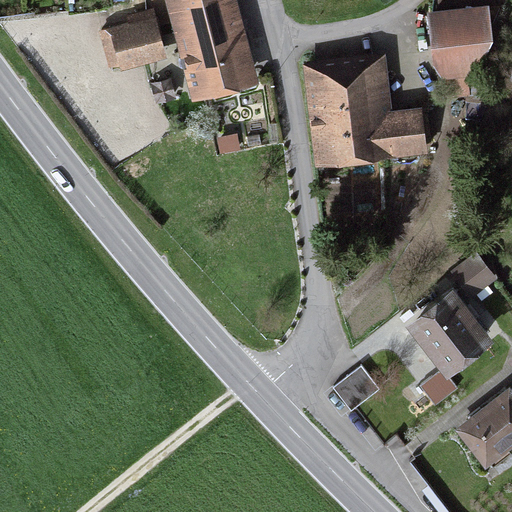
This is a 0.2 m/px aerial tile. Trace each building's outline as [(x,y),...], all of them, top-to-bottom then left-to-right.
[(247,76),(226,0),(176,0),(181,18),(185,17),(194,50),(185,52),(195,89),(247,76)] [(444,58),(445,72),(474,68),(472,54),(480,53),(488,35),(484,8),(433,14),(438,59),(444,58)] [(77,35),(85,66),(156,48),(153,37),(160,36),(155,14),(77,35)] [(384,144),(374,63),(316,70),(326,151),(384,144)] [(169,80),(154,84),(158,99),(173,95),(169,80)] [(474,110),(475,85),(463,84),(461,109),(474,110)] [(396,146),(430,142),(426,112),(392,117),(396,146)] [(476,253),(455,270),(472,292),(493,275),(476,253)] [(484,336),(451,294),(416,321),(448,364),(484,336)] [(333,385),(351,409),(380,387),(361,364),(333,385)] [(420,384),(435,403),(457,386),(442,366),(420,384)] [(463,427),(494,466),(511,453),(504,443),(511,437),(511,394),(509,391),(463,427)]
